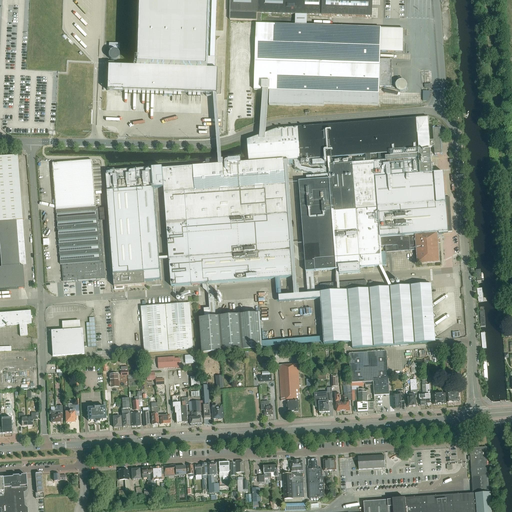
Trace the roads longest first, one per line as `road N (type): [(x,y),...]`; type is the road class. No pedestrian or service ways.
road 1 (unclassified): [(466,263),(456,137),(446,117),(433,112),(276,122),(208,145),(31,142)]
road 2 (unclassified): [(41,301),(466,263)]
road 3 (unclassified): [(251,455),(461,443),(459,417)]
road 4 (tertiary): [(250,435),(459,417)]
road 5 (unclassified): [(83,466),(251,455)]
road 6 (tertiary): [(82,444),(250,435)]
road 7 (unclassified): [(41,301),(31,142)]
road 8 (unclassified): [(474,415),(466,263)]
road 9 (unclassified): [(45,446),(41,301)]
